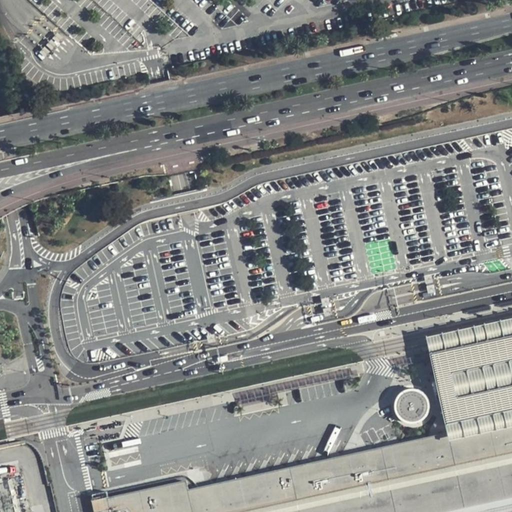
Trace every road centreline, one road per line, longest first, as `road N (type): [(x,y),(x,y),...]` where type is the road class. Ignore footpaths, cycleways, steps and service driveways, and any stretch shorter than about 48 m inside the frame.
road 1 (primary): [(511,22),(0,135)]
road 2 (tertiary): [(511,122),(264,177),(149,212),(72,264),(52,264)]
road 3 (unclassified): [(46,389),(72,394),(221,366),(278,345),(511,294)]
road 4 (primary): [(224,123),(511,61)]
road 5 (primary): [(0,199),(224,123)]
road 6 (primary): [(0,170),(224,123)]
